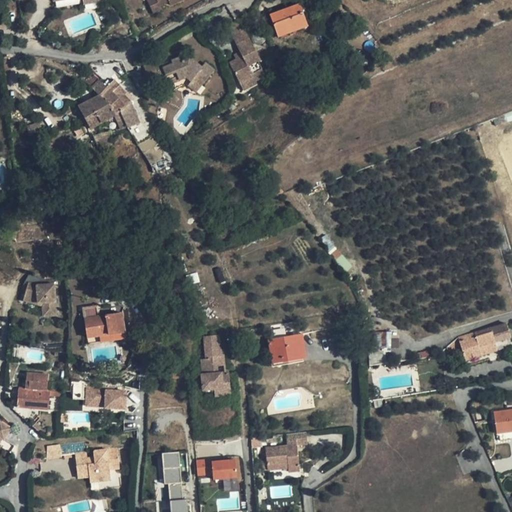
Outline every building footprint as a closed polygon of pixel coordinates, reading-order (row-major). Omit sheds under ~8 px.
[(160,5),(157,0),(147,0),(153,13),(162,9),(160,5)] [(308,26),(300,3),(270,15),(278,37),(308,26)] [(261,61),(249,37),(236,44),(240,52),(242,56),(236,59),(229,63),(243,90),(257,83),(256,81),(266,76),(259,62),(261,61)] [(182,60),(181,57),(171,61),(172,64),(163,67),(162,64),(160,59),(143,66),(149,81),(158,78),(161,88),(186,77),(191,81),(194,77),(203,85),(213,72),(204,64),(202,67),(189,57),(182,60)] [(215,70),(205,63),(204,64),(213,72),(215,70)] [(99,80),(91,73),(82,67),(79,70),(88,77),(95,84),(99,80)] [(332,84),(343,77),(340,71),(329,78),(332,84)] [(345,75),(343,77),(332,84),(331,85),(341,95),(352,83),(345,75)] [(203,85),(194,77),(191,81),(187,85),(196,92),(203,85)] [(107,88),(100,96),(110,105),(115,115),(120,111),(125,106),(118,98),(127,90),(115,78),(106,87),(107,88)] [(107,88),(106,87),(99,80),(95,84),(92,88),(100,96),(107,88)] [(127,90),(118,98),(125,106),(120,111),(127,126),(142,123),(133,101),(126,94),(129,92),(127,90)] [(90,129),(115,115),(110,105),(100,96),(79,106),(90,129)] [(127,126),(120,111),(115,115),(121,129),(127,128),(127,126)] [(39,122),(26,125),(26,129),(28,133),(35,132),(40,131),(39,122)] [(111,133),(111,132),(102,134),(93,136),(98,148),(114,144),(111,133)] [(263,215),(259,206),(210,227),(214,236),(263,215)] [(120,273),(119,266),(98,268),(100,279),(107,278),(107,280),(120,278),(120,273)] [(134,285),(131,271),(120,273),(120,278),(121,287),(134,285)] [(37,288),(28,285),(28,286),(24,303),(31,305),(31,303),(43,307),(44,319),(57,318),(55,287),(55,286),(37,288)] [(98,316),(98,312),(92,313),(92,317),(85,318),(88,338),(126,332),(122,313),(98,316)] [(511,337),(508,327),(459,341),(462,349),(466,361),(498,351),(495,342),(511,337)] [(127,338),(126,332),(88,338),(88,344),(127,338)] [(375,347),(390,347),(390,332),(375,332),(375,347)] [(307,357),(303,334),(268,340),(273,364),(307,357)] [(220,349),(218,335),(203,336),(205,357),(209,357),(209,359),(201,360),(203,375),(202,375),(203,390),(215,389),(223,388),(223,383),(230,382),(230,372),(225,372),(217,372),(217,365),(224,365),(222,349),(220,349)] [(459,341),(458,338),(443,351),(444,355),(444,357),(462,349),(459,341)] [(49,374),(27,372),(26,389),(19,389),(17,408),(49,410),(50,396),(62,397),(62,390),(51,389),(50,391),(47,391),(49,374)] [(109,384),(89,382),(88,396),(107,399),(106,404),(106,405),(126,407),(128,390),(108,388),(109,384)] [(223,383),(223,388),(224,395),(231,394),(230,382),(223,383)] [(511,409),(494,412),(497,433),(511,431),(511,409)] [(11,429),(0,422),(0,421),(0,437),(2,438),(4,440),(11,429)] [(511,438),(511,431),(497,433),(498,441),(511,438)] [(308,444),(307,432),(286,434),(287,446),(268,448),(269,457),(267,457),(268,470),(288,468),(289,472),(300,471),(298,446),(308,444)] [(59,444),(48,445),(47,458),(61,457),(59,444)] [(120,468),(118,448),(95,451),(95,457),(96,463),(89,464),(77,465),(78,478),(90,477),(90,483),(111,480),(110,469),(120,468)] [(181,482),(179,451),(161,453),(164,483),(181,482)] [(77,465),(89,464),(88,457),(87,452),(75,453),(77,465)] [(196,460),(197,476),(213,475),(213,480),(241,478),(239,457),(196,460)] [(167,484),(169,499),(181,498),(180,483),(167,484)] [(187,511),(187,499),(170,500),(170,511),(187,511)]
